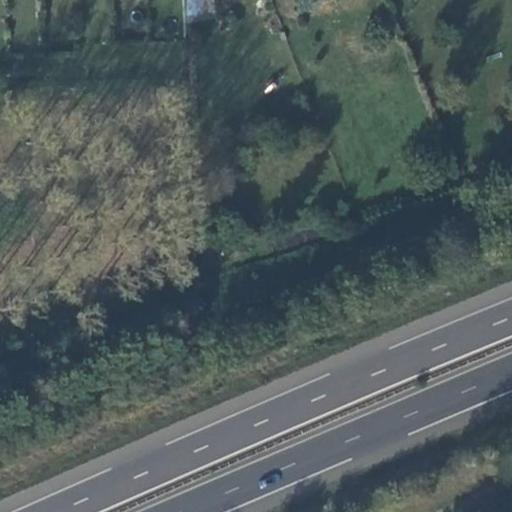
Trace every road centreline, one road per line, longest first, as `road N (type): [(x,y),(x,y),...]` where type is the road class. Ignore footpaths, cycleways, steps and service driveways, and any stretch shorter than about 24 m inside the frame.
road 1 (trunk): [(511,320),(64,511)]
road 2 (trunk): [(192,511),(511,379)]
